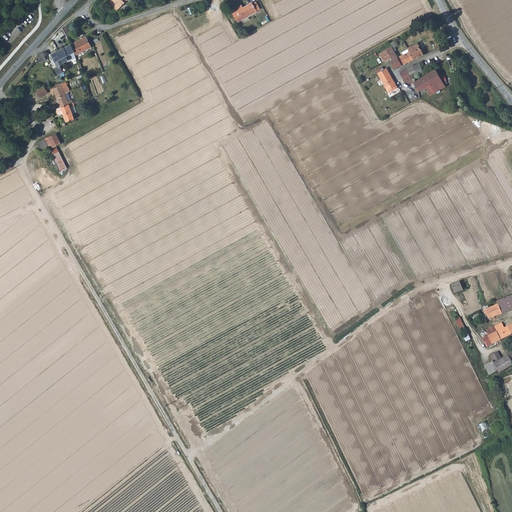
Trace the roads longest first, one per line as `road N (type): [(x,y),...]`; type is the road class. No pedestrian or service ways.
road 1 (track): [(223,511),(18,163)]
road 2 (track): [(190,455),(429,283),(511,260)]
road 3 (unclassified): [(511,100),(438,0)]
road 4 (unclassified): [(90,0),(90,18),(108,26),(189,0)]
